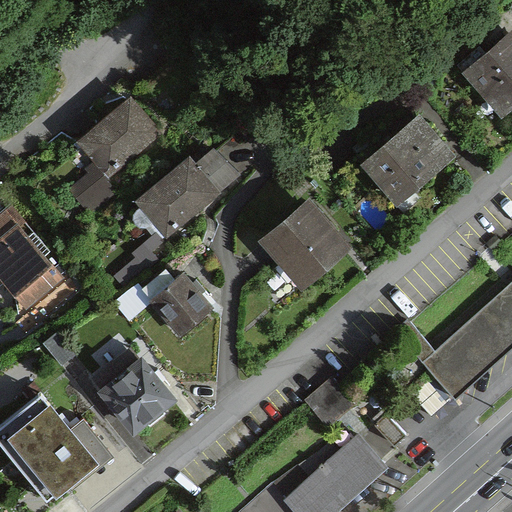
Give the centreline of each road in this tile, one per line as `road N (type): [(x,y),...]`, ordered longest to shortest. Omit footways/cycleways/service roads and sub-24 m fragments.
road 1 (residential): [(106,511),(511,164)]
road 2 (residential): [(0,151),(141,21)]
